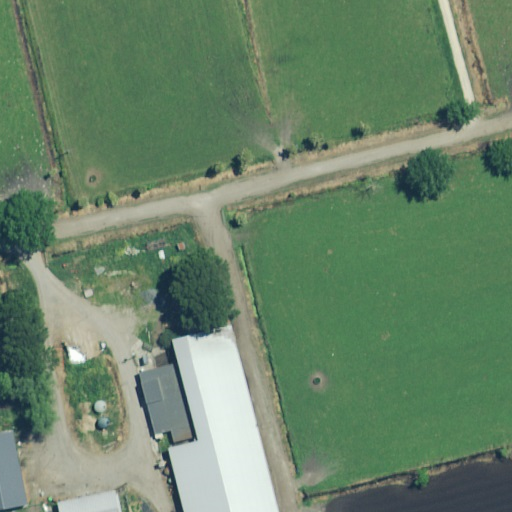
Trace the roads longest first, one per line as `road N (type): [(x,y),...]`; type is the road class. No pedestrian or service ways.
road 1 (track): [(511,114),(0,242)]
road 2 (track): [(293,511),(214,190)]
